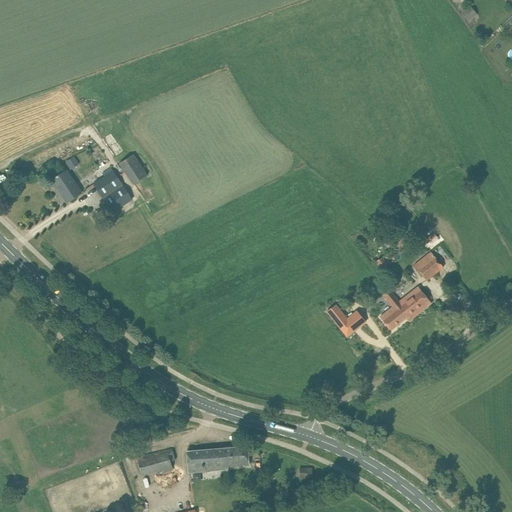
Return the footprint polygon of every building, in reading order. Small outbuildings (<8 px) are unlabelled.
[(470,4),(461,11),(468,20),(477,13),(470,4)] [(134,153),(119,163),(133,184),(147,175),(134,153)] [(70,168),(78,163),(74,156),(65,161),(70,168)] [(104,176),(92,184),(102,199),(123,185),(111,166),(102,172),(104,176)] [(66,170),(62,174),(53,179),(61,191),(60,192),(67,202),(81,193),(66,170)] [(123,185),(102,199),(111,213),(133,199),(123,185)] [(411,243),(404,236),(397,242),(404,250),(411,243)] [(443,267),(430,251),(414,264),(426,280),(443,267)] [(382,257),(375,261),(381,269),(388,264),(382,257)] [(399,302),(412,318),(431,303),(418,287),(399,302)] [(412,318),(399,302),(390,290),(383,295),(393,307),(380,317),(391,330),(406,318),(409,321),(412,318)] [(339,321),(332,308),(308,320),(314,333),(339,321)] [(357,311),(339,326),(347,336),(365,322),(357,311)] [(349,338),(360,351),(370,343),(359,330),(349,338)] [(217,449),(219,471),(225,470),(225,467),(249,465),(247,446),(217,449)] [(175,460),(172,448),(137,457),(142,475),(172,467),(171,461),(175,460)] [(188,473),(219,471),(217,449),(187,451),(188,473)] [(300,477),(312,477),(312,469),(300,468),(300,477)]
